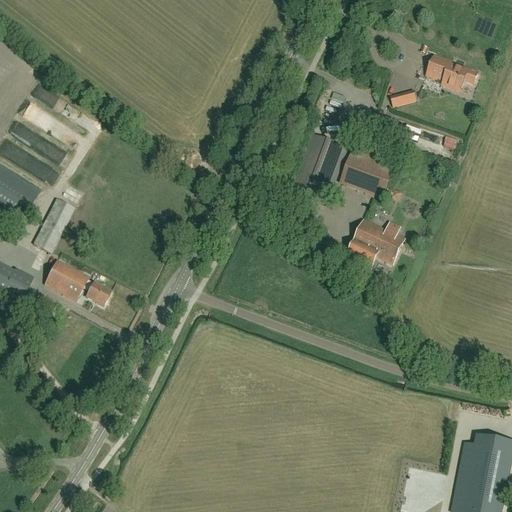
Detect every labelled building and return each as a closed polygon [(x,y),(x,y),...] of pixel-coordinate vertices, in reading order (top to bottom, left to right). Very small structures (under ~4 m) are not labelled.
[(434,58),(429,70),(426,77),(443,84),(442,87),(460,94),(464,82),(473,86),(478,74),(463,69),(463,70),(451,65),(451,64),(434,58)] [(414,92),(405,94),(408,105),(417,103),(414,92)] [(381,116),(384,126),(407,119),(404,109),(381,116)] [(326,208),(347,149),(310,135),(287,193),(326,208)] [(456,150),(458,142),(444,137),(441,144),(456,150)] [(39,141),(35,151),(55,159),(59,149),(39,141)] [(5,156),(48,181),(53,173),(10,148),(5,156)] [(352,151),(341,181),(384,197),(395,167),(352,151)] [(0,218),(17,229),(40,193),(0,167),(0,218)] [(401,203),(404,195),(395,191),(392,199),(401,203)] [(51,256),(74,211),(56,202),(33,247),(51,256)] [(393,267),(404,241),(364,223),(345,264),(370,275),(377,259),(393,267)] [(103,308),(111,294),(93,285),(93,286),(87,283),(89,279),(57,262),(44,286),(76,303),(83,291),(89,294),(86,299),(103,308)] [(14,273),(0,265),(0,296),(19,307),(33,280),(15,271),(14,273)] [(51,317),(57,306),(39,297),(33,308),(51,317)] [(502,511),(511,463),(511,444),(476,437),(474,447),(461,511),(502,511)]
